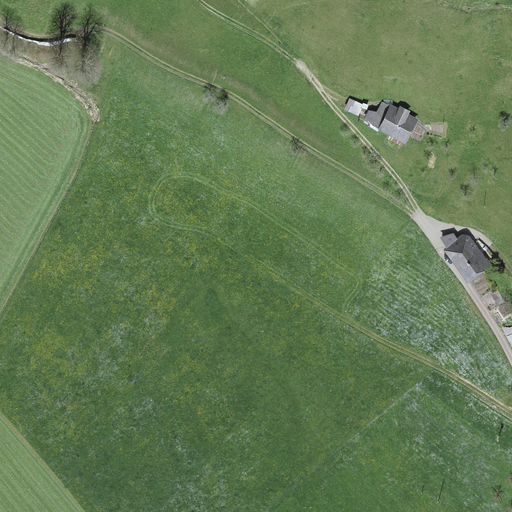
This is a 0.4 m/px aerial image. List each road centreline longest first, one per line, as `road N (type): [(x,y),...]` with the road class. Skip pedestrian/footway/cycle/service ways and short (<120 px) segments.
road 1 (track): [(418,214),(231,96),(106,31),(40,39),(0,24)]
road 2 (track): [(240,0),(394,173),(418,214)]
road 3 (track): [(511,359),(418,214)]
road 4 (track): [(302,65),(198,0)]
